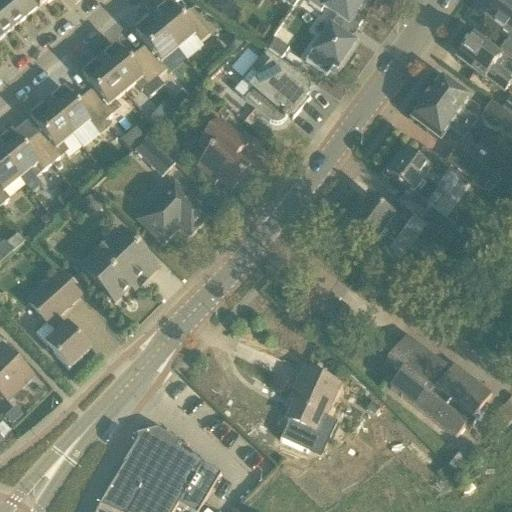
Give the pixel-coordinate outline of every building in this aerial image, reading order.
[(0,15),(13,31),(34,13),(23,0),(1,0),(0,1),(0,15)] [(45,8),(54,0),(23,0),(34,13),(43,6),(45,8)] [(285,0),(283,4),(293,11),(300,0),(285,0)] [(312,0),(309,6),(321,14),(325,9),(338,18),(331,28),(330,27),(313,54),(337,70),(355,44),(351,41),(363,24),(353,18),(365,0),(364,0),(312,0)] [(511,59),(511,8),(501,0),(500,0),(484,23),(508,41),(501,51),(511,59)] [(184,23),(170,6),(164,11),(162,9),(150,18),(178,52),(195,39),(200,46),(211,38),(190,12),(189,13),(192,16),(184,23)] [(0,41),(13,31),(0,15),(0,41)] [(162,66),(178,52),(150,18),(139,28),(141,30),(135,35),(149,52),(140,59),(137,55),(137,56),(158,81),(167,73),(162,66)] [(504,95),(511,84),(511,81),(494,68),(501,58),(473,38),(457,60),(504,95)] [(126,96),(127,95),(136,87),(142,94),(144,92),(150,100),(164,88),(158,81),(137,56),(140,59),(131,66),(117,50),(112,54),(110,52),(98,62),(126,96)] [(262,81),(249,97),(245,102),(270,124),(274,126),(278,127),(281,125),(285,123),(290,117),(293,120),(291,122),(292,123),(312,100),(310,92),(307,83),(267,55),(252,73),(262,81)] [(116,104),(126,96),(98,62),(86,71),(88,73),(82,78),(96,95),(88,102),(85,98),(84,99),(87,102),(105,124),(121,111),(116,104)] [(470,101),(442,80),(432,93),(432,92),(426,100),(470,132),(476,124),(461,113),(470,101)] [(79,110),(65,93),(59,97),(57,95),(45,105),(73,139),(89,125),(100,139),(110,130),(105,124),(87,102),(79,110)] [(182,93),(173,100),(180,108),(189,101),(182,93)] [(470,132),(426,100),(420,108),(421,108),(412,121),(440,142),(449,130),(464,141),(470,132)] [(169,101),(160,109),(169,120),(178,111),(169,101)] [(503,112),(491,103),(483,114),(511,135),(511,116),(504,110),(503,112)] [(63,147),(73,139),(45,105),(34,114),(36,117),(30,121),(44,138),(35,145),(32,141),(31,142),(34,146),(52,168),(69,154),(63,147)] [(231,194),(251,171),(238,160),(249,148),(219,122),(198,147),(209,156),(196,171),(215,187),(218,183),(231,194)] [(26,153),(12,136),(6,140),(4,138),(0,141),(0,157),(20,182),(30,174),(36,181),(52,168),(34,146),(26,153)] [(147,168),(160,154),(147,142),(134,156),(147,168)] [(450,170),(423,150),(415,161),(404,153),(387,179),(415,197),(424,183),(435,191),(450,170)] [(482,194),(493,178),(456,151),(447,164),(474,183),(472,187),(482,194)] [(4,196),(20,182),(0,157),(0,210),(10,202),(4,196)] [(191,238),(209,219),(174,186),(139,224),(163,247),(177,233),(174,231),(178,227),(191,238)] [(68,193),(56,202),(65,213),(77,203),(68,193)] [(414,237),(424,225),(422,224),(421,225),(414,219),(394,204),(386,215),(368,202),(349,228),(374,246),(387,230),(399,239),(405,230),(414,237)] [(422,224),(424,225),(449,244),(458,232),(432,212),(422,224)] [(141,287),(158,271),(121,233),(82,273),(101,293),(100,298),(106,304),(111,303),(114,306),(131,290),(140,286),(141,287)] [(13,254),(25,243),(18,236),(6,246),(13,254)] [(90,354),(58,319),(84,296),(62,272),(29,306),(47,326),(36,336),(46,348),(69,373),(90,354)] [(450,373),(406,339),(387,363),(403,375),(390,391),(456,442),(464,431),(468,434),(475,425),(471,422),(491,396),(454,367),(450,373)] [(0,395),(8,403),(32,379),(2,349),(0,350),(0,395)] [(317,436),(339,387),(304,372),(296,389),(301,392),(287,423),(317,436)] [(15,408),(4,419),(12,427),(22,416),(15,408)] [(2,425),(0,426),(0,436),(3,440),(11,433),(2,425)] [(185,511),(199,511),(221,477),(158,439),(138,445),(100,507),(97,511),(175,511),(178,508),(185,511)]
